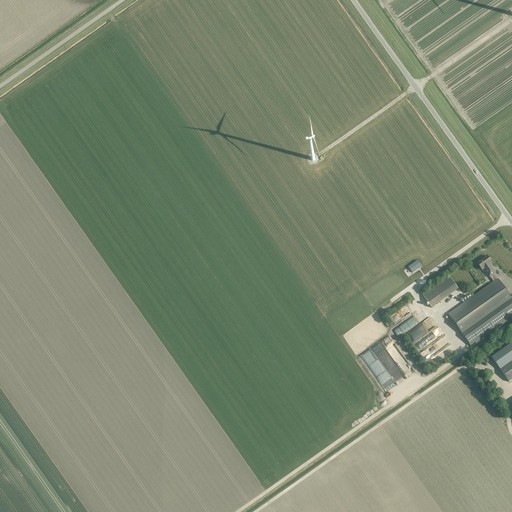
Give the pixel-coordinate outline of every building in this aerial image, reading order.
[(494,282),(498,280),(494,274),(495,273),(490,265),(492,263),(487,257),(477,264),(482,270),(484,269),(490,277),(494,282)] [(413,273),(422,266),(418,261),(409,267),(413,273)] [(449,277),(423,296),(432,308),(458,289),(449,277)] [(498,279),(498,280),(494,282),(448,314),(453,320),(465,338),(471,346),(511,317),(511,298),(511,299),(498,279)] [(408,317),(398,326),(403,331),(412,323),(413,325),(415,324),(408,317)] [(385,365),(397,386),(404,382),(399,374),(397,375),(394,371),(398,369),(404,379),(408,377),(401,365),(405,362),(392,339),(380,347),(389,362),(385,365)] [(441,340),(419,351),(427,366),(451,355),(446,344),(444,345),(441,340)] [(379,342),(372,347),(375,351),(382,346),(379,342)] [(511,343),(492,358),(509,382),(511,380),(511,343)]
